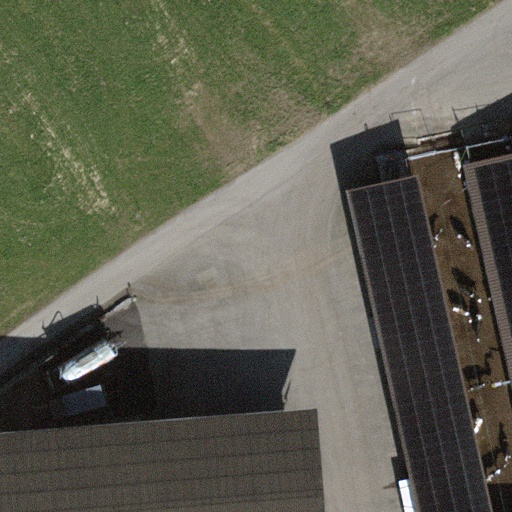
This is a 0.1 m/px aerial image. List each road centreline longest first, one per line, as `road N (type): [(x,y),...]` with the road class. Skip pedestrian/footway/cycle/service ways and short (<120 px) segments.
road 1 (track): [(511,15),(0,355)]
road 2 (track): [(301,160),(364,511)]
